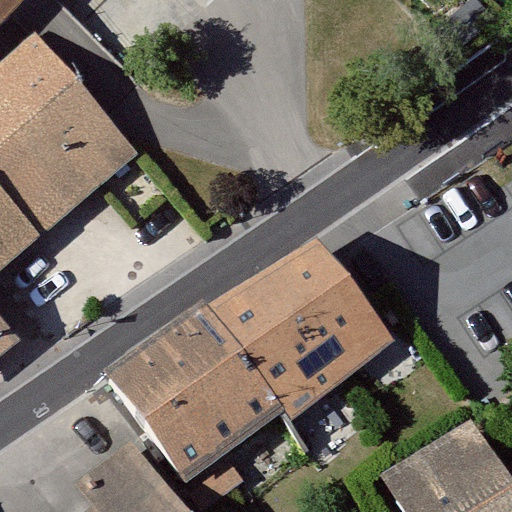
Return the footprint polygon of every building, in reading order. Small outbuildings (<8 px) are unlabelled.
[(0,0),(0,30),(29,0),(0,0)] [(39,47),(6,80),(94,182),(129,151),(103,120),(62,74),(39,47)] [(0,86),(0,200),(26,230),(33,238),(94,182),(6,80),(0,86)] [(0,200),(0,251),(26,230),(0,200)] [(334,223),(206,318),(279,415),(360,356),(383,387),(430,352),(334,223)] [(206,318),(111,384),(185,483),(279,415),(206,318)] [(0,332),(0,352),(10,344),(0,332)] [(511,511),(511,491),(486,452),(400,506),(403,511),(511,511)] [(104,511),(144,511),(152,506),(122,466),(89,491),(104,511)] [(144,511),(182,511),(168,494),(152,506),(144,511)]
